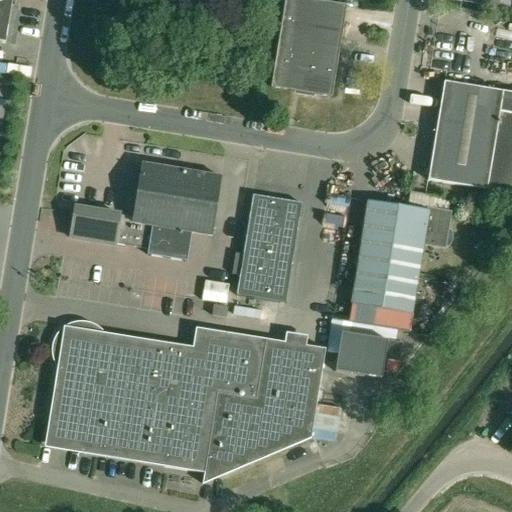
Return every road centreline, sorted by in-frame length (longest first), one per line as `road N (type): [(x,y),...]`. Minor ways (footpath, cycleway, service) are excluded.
road 1 (unclassified): [(410,0),(393,115),(367,148),(340,153),(42,102)]
road 2 (unclassified): [(0,365),(42,102)]
road 3 (unclassified): [(410,511),(456,466),(477,460),(511,468)]
